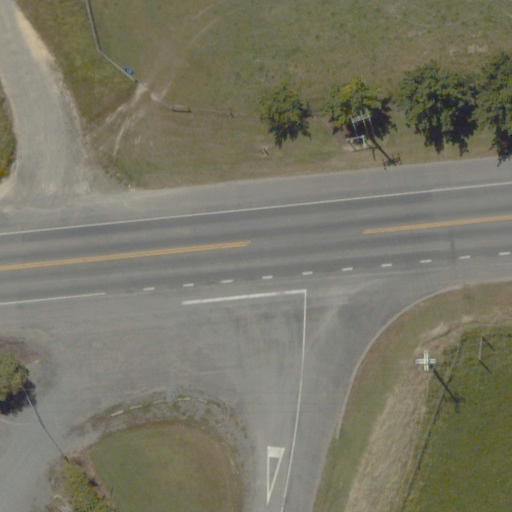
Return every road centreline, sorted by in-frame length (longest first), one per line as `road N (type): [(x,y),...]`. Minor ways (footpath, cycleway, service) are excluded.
road 1 (primary): [(293,236),(0,267)]
road 2 (unclassified): [(282,511),(300,396),(303,292),(293,236)]
road 3 (primary): [(511,215),(293,236)]
